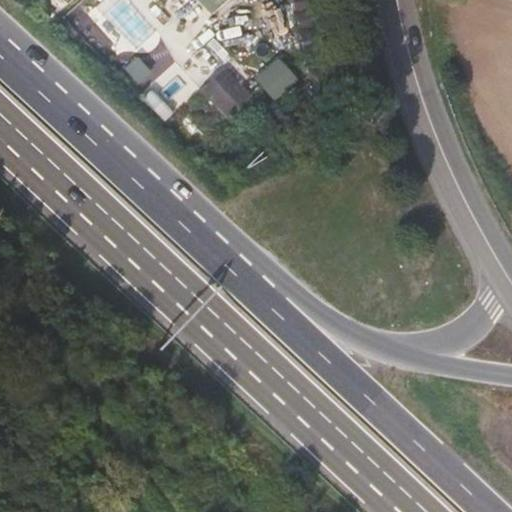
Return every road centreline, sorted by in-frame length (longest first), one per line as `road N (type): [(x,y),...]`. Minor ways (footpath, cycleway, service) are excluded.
road 1 (trunk): [(488,511),(0,56)]
road 2 (trunk): [(359,338),(296,293),(0,29)]
road 3 (trunk): [(138,255),(425,511)]
road 4 (trunk): [(138,255),(395,511)]
road 5 (tertiary): [(400,0),(421,92),(485,239)]
road 6 (trunk): [(485,239),(495,288),(468,330),(420,346),(359,338)]
road 7 (trunk): [(0,124),(138,255)]
road 8 (trunk): [(511,375),(418,360),(359,338)]
